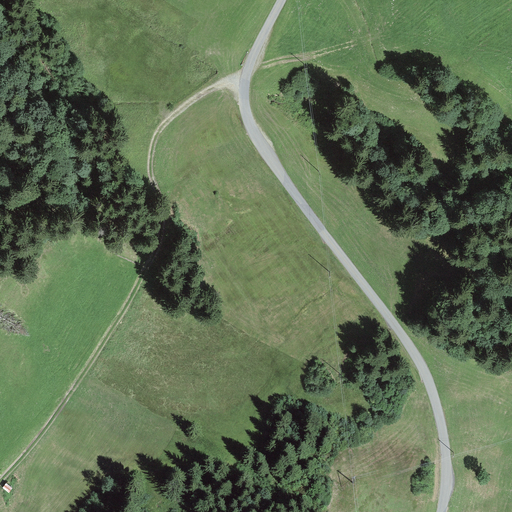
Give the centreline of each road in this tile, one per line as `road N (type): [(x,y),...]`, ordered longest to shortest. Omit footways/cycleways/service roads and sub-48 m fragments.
road 1 (unclassified): [(281,0),(250,61),(246,115),(425,374),(447,461),(442,511)]
road 2 (track): [(0,483),(71,392),(149,263),(164,215),(151,169),(163,124),(211,88),(245,79)]
